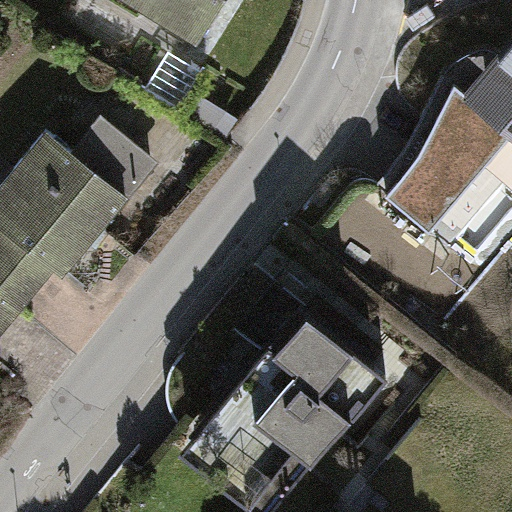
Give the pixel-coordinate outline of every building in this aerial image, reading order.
[(136,0),(196,38),(220,0),(136,0)] [(420,149),(387,194),(430,230),(511,133),(511,42),(489,69),(511,88),(491,111),(469,92),(456,81),(443,73),(422,114),(434,121),(420,149)] [(511,88),(489,69),(469,92),(491,111),(511,88)] [(434,121),(422,114),(406,144),(376,184),(387,194),(420,149),(434,121)] [(0,290),(20,307),(54,266),(63,272),(152,162),(96,127),(75,150),(47,128),(0,185),(0,290)] [(0,331),(20,307),(0,290),(0,331)] [(374,362),(301,302),(201,425),(239,456),(219,480),(258,511),(270,511),(341,427),(329,417),(374,362)]
